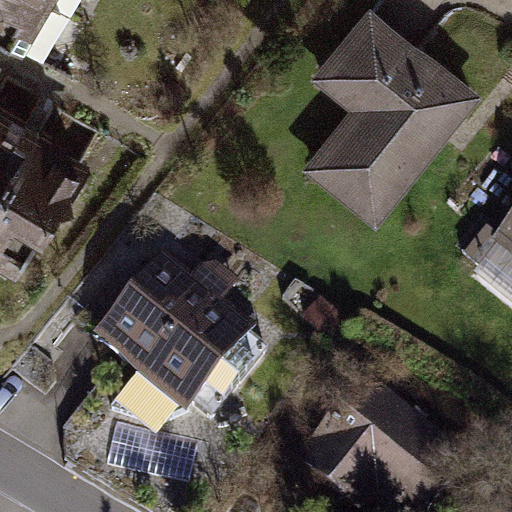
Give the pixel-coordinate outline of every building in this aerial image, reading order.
[(0,0),(0,31),(26,46),(53,0),(0,0)] [(482,100),(370,17),(322,82),(355,107),(314,162),(393,220),(482,100)] [(0,195),(39,125),(0,103),(0,195)] [(0,257),(21,269),(87,152),(39,125),(0,195),(0,257)] [(264,326),(166,262),(104,355),(202,419),(264,326)] [(363,380),(299,459),(365,511),(447,511),(479,473),(363,380)]
